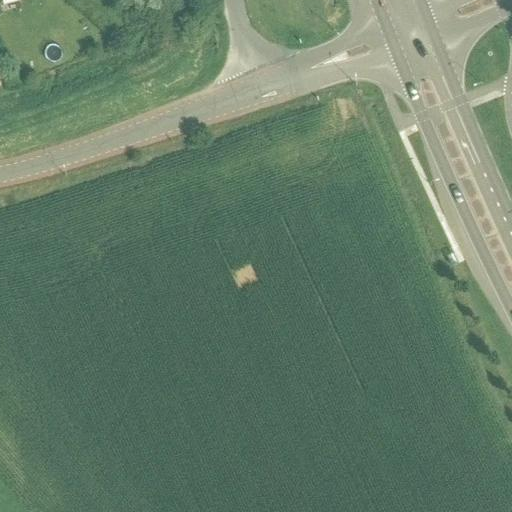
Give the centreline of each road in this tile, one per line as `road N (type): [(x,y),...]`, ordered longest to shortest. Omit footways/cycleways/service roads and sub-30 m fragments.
road 1 (tertiary): [(0,176),(258,93)]
road 2 (primary): [(511,258),(414,30)]
road 3 (tertiary): [(258,93),(414,30)]
